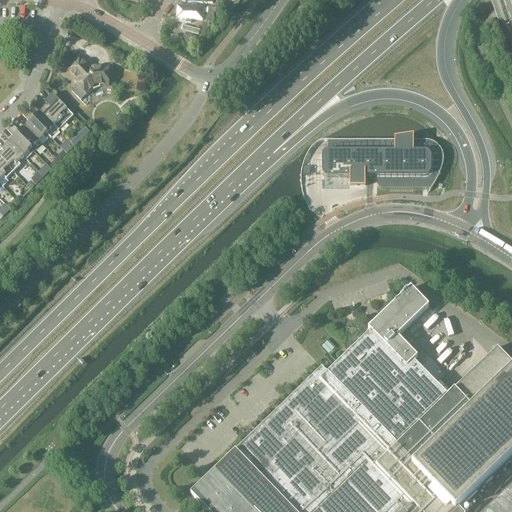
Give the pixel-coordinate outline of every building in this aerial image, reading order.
[(176,6),(175,20),(202,22),(203,8),(176,6)] [(78,80),(75,83),(87,94),(92,89),(94,90),(100,88),(100,86),(108,86),(108,69),(89,69),(79,59),(68,70),(78,80)] [(40,113),(59,131),(74,117),(58,100),(51,107),(48,105),(40,113)] [(51,139),(59,131),(40,113),(35,117),(28,110),(25,113),(49,137),(51,139)] [(47,139),(49,137),(25,113),(23,116),(30,123),(25,128),(39,142),(45,137),(47,139)] [(43,146),(39,142),(25,128),(20,132),(13,125),(10,128),(34,153),(36,151),(37,152),(42,146),(43,146)] [(34,153),(10,128),(7,131),(14,138),(9,143),(24,157),(29,152),(32,155),(34,153)] [(322,158),(322,172),(322,173),(322,174),(323,175),(323,176),(324,177),(325,177),(325,178),(326,178),(327,178),(328,178),(350,178),(350,186),(365,186),(365,178),(371,178),(377,178),(377,184),(377,185),(377,186),(377,187),(378,187),(378,188),(379,189),(380,189),(380,190),(381,190),(382,190),(383,190),(430,190),(432,188),(434,185),(435,182),(437,180),(438,177),(439,174),(440,171),(441,169),(442,168),(442,166),(443,164),(443,162),(443,160),(443,158),(443,156),(442,155),(442,153),(441,151),(440,150),(439,149),(438,147),(437,146),(436,145),(434,144),(433,144),(431,143),(430,142),(428,142),(427,142),(425,142),(328,142),(328,150),(328,152),(327,152),(326,153),(325,153),(324,153),(324,154),(323,154),(323,155),(322,156),(322,157),(322,158)] [(18,163),(24,157),(9,143),(1,151),(4,153),(0,157),(0,159),(14,173),(21,166),(18,163)] [(0,180),(4,177),(6,180),(14,173),(0,159),(0,180)] [(410,289),(376,322),(368,330),(371,333),(328,374),(322,367),(191,494),(207,511),(453,511),(457,509),(511,455),(511,363),(497,348),(450,393),(439,382),(435,386),(418,369),(425,362),(399,336),(429,308),(410,289)] [(511,511),(511,485),(484,511),(511,511)]
